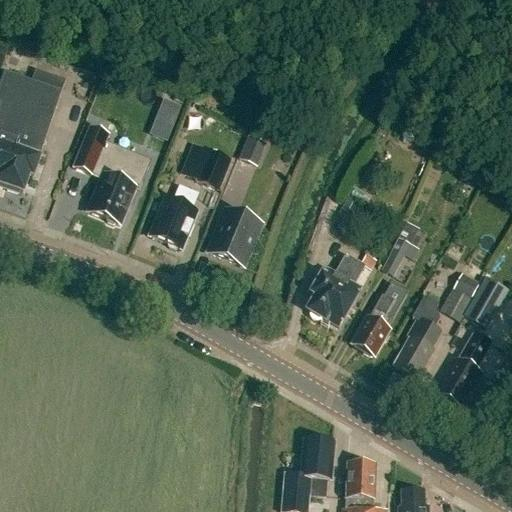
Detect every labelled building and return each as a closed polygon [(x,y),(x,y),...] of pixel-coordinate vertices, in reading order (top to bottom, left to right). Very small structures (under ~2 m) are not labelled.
[(38,162),(36,162),(59,95),(60,96),(65,83),(34,72),(30,84),(6,76),(0,94),(0,187),(22,195),(27,179),(32,180),(38,162)] [(121,109),(128,92),(115,87),(109,104),(121,109)] [(153,126),(169,132),(174,121),(157,114),(153,126)] [(137,194),(149,164),(103,145),(106,138),(87,131),(71,171),(89,179),(91,175),(100,179),(99,183),(85,216),(103,223),(105,226),(110,229),(114,227),(117,229),(132,192),(137,194)] [(247,142),(238,166),(254,172),(264,149),(247,142)] [(207,155),(195,185),(218,195),(230,165),(207,155)] [(179,254),(194,215),(187,212),(192,199),(177,193),(172,206),(163,202),(147,242),(179,254)] [(354,204),(338,231),(352,239),(367,211),(354,204)] [(227,215),(210,258),(240,270),(258,227),(227,215)] [(410,248),(418,233),(405,226),(397,242),(410,248)] [(397,241),(381,273),(393,279),(404,259),(412,264),(418,252),(410,248),(397,242),(397,241)] [(348,291),(359,271),(366,274),(371,264),(361,259),(356,268),(341,260),(329,281),(322,277),(319,282),(318,281),(312,291),(307,300),(306,302),(307,303),(308,301),(312,303),(304,318),(307,319),(307,322),(307,324),(309,326),(311,327),(313,327),(315,326),(317,325),(320,327),(321,325),(335,333),(355,296),(348,291)] [(470,304),(479,287),(461,277),(452,294),(470,304)] [(366,323),(364,322),(349,349),(372,362),(387,335),(382,331),(387,322),(389,323),(403,297),(387,289),(380,302),(378,301),(366,323)] [(475,298),(461,323),(478,333),(493,308),(475,298)] [(430,355),(428,354),(437,338),(432,335),(439,324),(436,312),(438,309),(424,301),(411,323),(413,325),(404,342),(407,343),(390,372),(413,384),(430,355)] [(473,376),(489,349),(472,340),(456,367),(454,366),(435,400),(458,413),(467,395),(470,396),(480,380),(473,376)] [(330,483),(332,465),(330,465),(332,446),(306,444),(304,458),(303,458),(300,480),(285,479),(282,511),(306,511),(308,499),(324,501),(326,483),(330,483)] [(371,511),(372,503),(373,503),(374,469),(347,468),(346,502),(346,511),(371,511)] [(427,511),(428,509),(424,509),(423,494),(401,495),(401,510),(397,510),(397,511),(427,511)]
